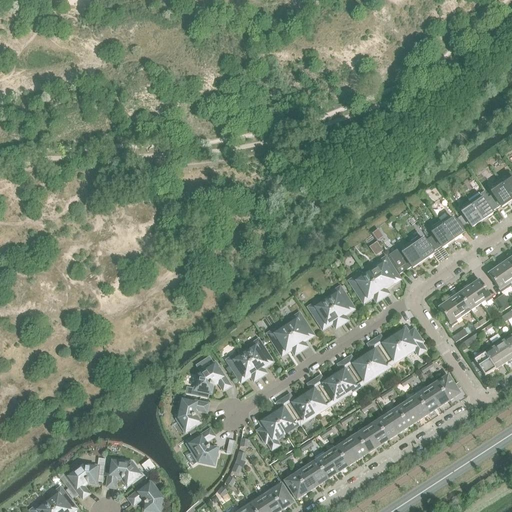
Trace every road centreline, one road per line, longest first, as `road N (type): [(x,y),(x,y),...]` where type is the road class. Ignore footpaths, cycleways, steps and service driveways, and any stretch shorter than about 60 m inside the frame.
road 1 (unknown): [(0,186),(220,166),(346,136),(432,94),(511,24)]
road 2 (residential): [(232,416),(416,302)]
road 3 (residential): [(312,511),(480,403)]
road 4 (secondary): [(511,434),(392,511)]
road 5 (residential): [(416,302),(420,290),(511,227)]
